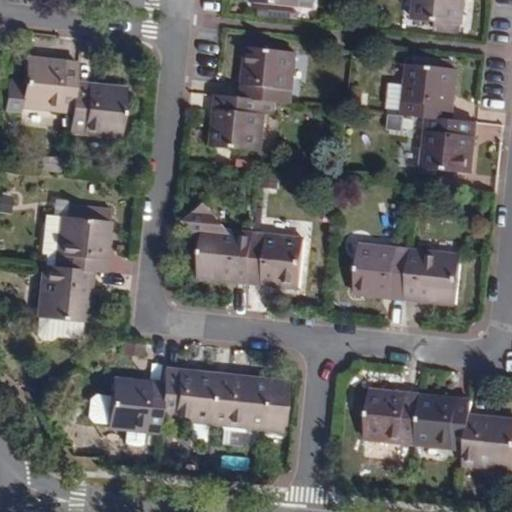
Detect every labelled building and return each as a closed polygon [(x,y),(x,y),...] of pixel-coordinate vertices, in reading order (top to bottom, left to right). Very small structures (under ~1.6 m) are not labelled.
[(252,0),(251,7),(301,12),(301,0),(252,0)] [(464,0),(415,0),(413,26),(462,31),(464,0)] [(243,101),(266,104),(291,107),(297,54),(249,49),(243,101)] [(21,106),(74,112),(77,85),(79,66),(26,60),(24,82),(11,81),(9,98),(22,99),(21,106)] [(429,121),(453,124),(459,72),(411,67),(404,119),(429,121)] [(127,91),(77,85),(74,112),(72,133),(122,139),(127,91)] [(266,104),(243,101),(217,98),(212,150),(261,155),(266,104)] [(477,127),(453,124),(429,121),(423,174),(472,179),(477,127)] [(250,287),(256,237),(231,233),(207,205),(185,224),(191,231),(196,232),(196,236),(202,238),(198,281),(250,287)] [(62,216),(56,269),(92,273),(105,274),(111,221),(62,216)] [(307,242),(256,237),(250,287),(302,292),(307,242)] [(407,304),(412,253),(361,247),(355,298),(407,304)] [(464,259),(412,253),(407,304),(459,310),(464,259)] [(92,273),(56,269),(44,268),(39,317),(85,323),(92,273)] [(164,371),(163,385),(159,419),(190,422),(210,424),(215,376),(164,371)] [(264,382),(215,376),(210,424),(260,429),(264,382)] [(159,419),(163,385),(110,380),(108,398),(106,425),(105,430),(124,432),(123,445),(124,447),(139,449),(141,447),(142,434),(158,435),(159,419)] [(417,446),(422,399),(370,394),(364,441),(417,446)] [(106,425),(108,398),(96,396),(88,403),(87,415),(93,424),(106,425)] [(417,446),(467,452),(471,419),(472,405),(422,399),(417,446)] [(511,424),(471,419),(467,452),(465,470),(511,475),(511,424)] [(208,444),(210,424),(190,422),(188,437),(193,443),(208,444)]
